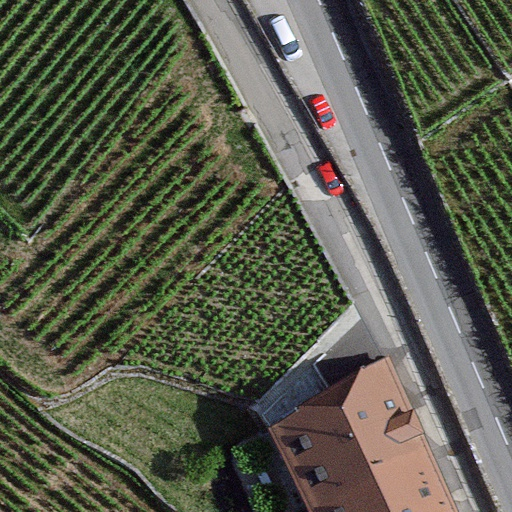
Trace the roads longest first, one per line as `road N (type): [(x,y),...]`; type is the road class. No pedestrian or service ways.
road 1 (unclassified): [(208,0),(387,325),(473,511)]
road 2 (tertiary): [(511,453),(315,0)]
